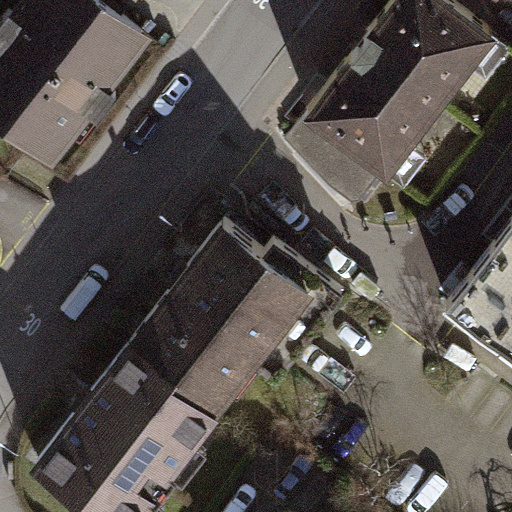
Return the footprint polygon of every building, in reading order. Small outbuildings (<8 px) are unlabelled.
[(0,110),(43,143),(77,100),(89,109),(108,85),(96,76),(134,26),(99,0),(14,0),(8,8),(1,3),(0,3),(0,110)] [(449,0),(380,0),(300,104),(378,164),(484,27),(449,0)] [(351,199),(378,164),(300,104),(276,135),(321,183),(344,200),(351,199)] [(511,203),(439,299),(511,354),(511,203)] [(216,213),(123,334),(164,365),(159,371),(202,404),(243,350),(268,368),(334,283),(266,231),(256,243),(216,213)] [(101,511),(118,511),(202,404),(159,371),(164,365),(123,334),(29,456),(101,511)]
